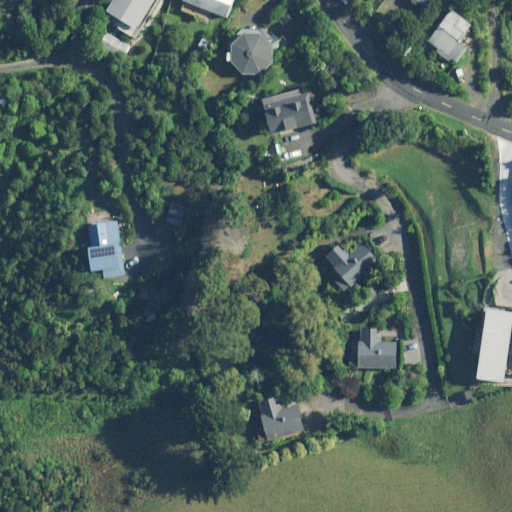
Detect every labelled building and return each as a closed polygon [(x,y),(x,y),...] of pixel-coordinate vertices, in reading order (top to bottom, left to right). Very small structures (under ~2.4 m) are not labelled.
[(142,31),(159,0),(116,0),(109,12),(142,31)] [(185,0),(227,17),(233,0),(185,0)] [(461,39),(473,23),(454,8),(441,25),(429,40),(439,48),(437,50),(451,61),(452,58),(457,62),(467,48),(459,41),(461,39)] [(234,42),(233,52),(228,52),(228,60),(232,60),(243,73),(262,73),(274,62),(273,43),(261,31),(244,31),(234,42)] [(131,46),(108,34),(101,46),(124,58),(131,46)] [(201,35),(196,47),(205,51),(211,39),(201,35)] [(273,134),(282,132),(289,130),(301,127),(316,123),(309,93),(305,94),(304,89),(264,99),(273,134)] [(278,141),(265,143),(267,154),(280,152),(278,141)] [(315,156),(283,163),(285,172),(317,165),(315,156)] [(186,206),(171,202),(166,222),(180,226),(186,206)] [(125,275),(118,221),(88,225),(94,272),(105,270),(106,277),(125,275)] [(379,261),(363,243),(350,255),(340,244),(326,257),(335,268),(329,273),(345,291),(379,261)] [(168,295),(148,289),(145,297),(165,303),(168,295)] [(481,375),(504,378),(511,314),(511,311),(489,308),(481,375)] [(381,336),(381,326),(361,325),(360,341),(349,341),(348,366),(396,368),(397,342),(381,342),(381,336)] [(260,401),(265,425),(257,427),(261,441),(269,439),(304,430),(297,403),(279,407),(276,397),(260,401)]
